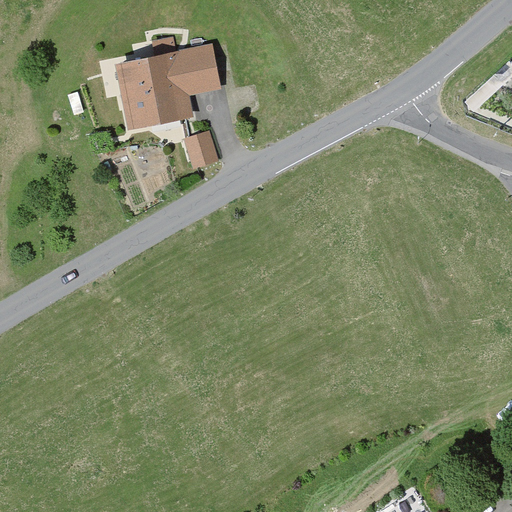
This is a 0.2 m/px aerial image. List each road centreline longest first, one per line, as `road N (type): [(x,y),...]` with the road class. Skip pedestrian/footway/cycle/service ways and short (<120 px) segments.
road 1 (tertiary): [(400,92),(0,316)]
road 2 (tertiary): [(511,0),(400,92)]
road 3 (unclassified): [(511,160),(430,125),(400,92)]
